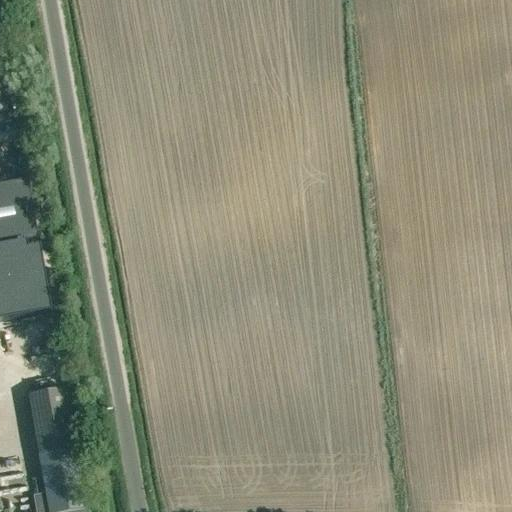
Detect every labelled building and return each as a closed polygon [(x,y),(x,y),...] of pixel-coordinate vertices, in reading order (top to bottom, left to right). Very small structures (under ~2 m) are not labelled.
[(0,80),(16,79),(12,56),(0,57),(0,80)] [(0,248),(26,244),(38,242),(28,183),(0,187),(0,248)] [(0,322),(51,314),(39,248),(28,250),(26,244),(0,248),(0,322)] [(86,511),(65,390),(28,396),(46,495),(33,497),(35,511),(86,511)] [(0,484),(0,499),(9,500),(9,484),(0,484)]
